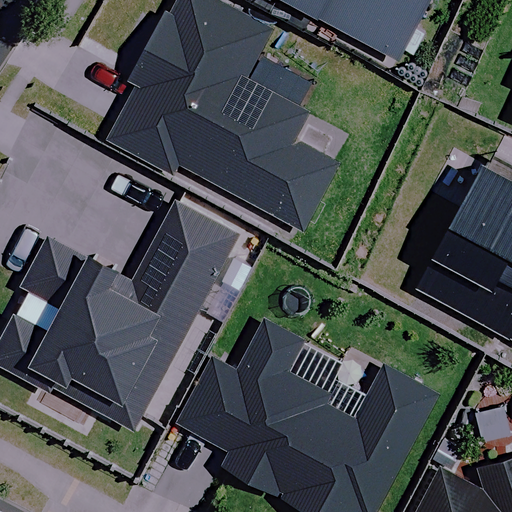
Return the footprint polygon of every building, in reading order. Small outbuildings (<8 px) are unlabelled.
[(270,29),(214,0),(176,0),(168,17),(162,14),(127,80),(133,83),(104,140),(171,174),(176,165),(302,230),(336,165),(290,141),(305,112),(296,107),(307,85),(255,58),(270,29)] [(263,0),(266,1),(266,0),(274,0),(392,61),(424,0),(263,0)] [(415,288),(508,338),(511,330),(511,189),(478,172),(415,288)] [(131,428),(236,234),(176,201),(130,284),(45,239),(18,289),(27,293),(13,319),(0,343),(0,366),(47,392),(51,385),(131,428)] [(213,359),(177,425),(227,452),(219,467),(301,511),(300,511),(372,511),(435,396),(381,367),(352,420),(321,403),(350,350),(270,307),(235,371),(213,359)] [(511,511),(511,461),(475,472),(481,492),(439,470),(416,511),(511,511)]
